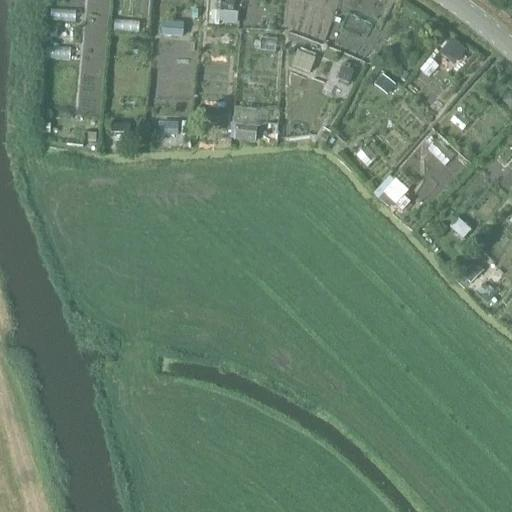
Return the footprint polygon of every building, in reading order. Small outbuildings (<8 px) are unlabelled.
[(162,20),(161,36),(184,36),(184,21),(162,20)] [(450,36),(439,49),(454,62),(465,49),(450,36)] [(298,50),(292,65),(310,72),(316,58),(298,50)] [(338,79),(350,83),(354,70),(342,66),(338,79)] [(382,73),(374,84),(390,95),(397,84),(382,73)] [(232,127),(232,140),(259,141),(259,113),(217,112),(217,126),(232,127)] [(437,140),(428,149),(445,165),(454,155),(437,140)] [(399,209),(413,192),(391,174),(377,191),(399,209)] [(461,218),(451,226),(461,239),(472,231),(461,218)]
